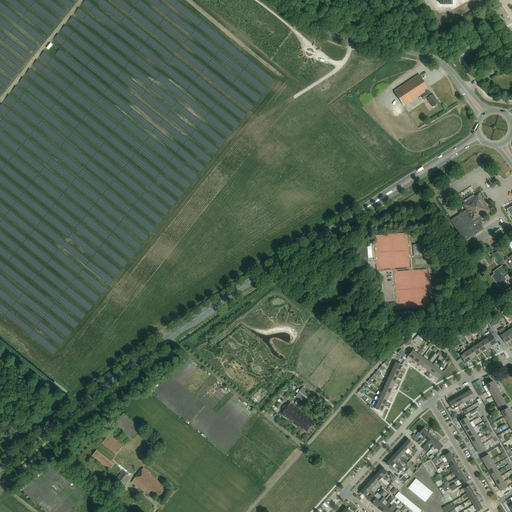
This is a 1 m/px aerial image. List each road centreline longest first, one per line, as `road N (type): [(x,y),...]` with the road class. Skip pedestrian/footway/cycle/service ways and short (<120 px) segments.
road 1 (primary): [(0,467),(219,301),(478,136)]
road 2 (residential): [(248,511),(414,324),(466,380)]
road 3 (track): [(0,379),(46,415),(73,399),(79,405),(87,417),(49,447),(52,465),(99,504),(115,502),(126,511)]
road 4 (tertiary): [(464,89),(437,60),(337,34),(284,0)]
road 5 (residential): [(344,491),(430,402)]
